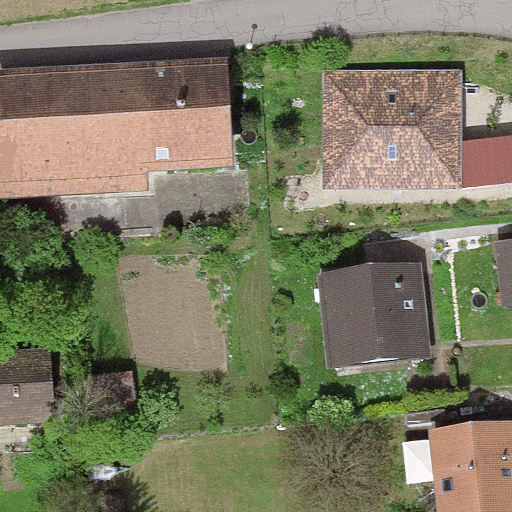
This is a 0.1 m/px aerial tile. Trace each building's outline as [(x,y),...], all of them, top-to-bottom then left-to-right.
[(456,75),(329,76),(331,182),(457,180),(456,75)] [(0,88),(0,136),(2,180),(222,168),(217,77),(0,88)] [(511,249),(496,251),(503,311),(511,309),(511,249)] [(324,288),(331,357),(416,349),(409,279),(407,279),(324,288)] [(0,361),(0,426),(42,425),(38,360),(0,361)] [(77,384),(84,444),(135,438),(128,378),(77,384)] [(439,511),(510,511),(502,437),(433,445),(439,511)]
